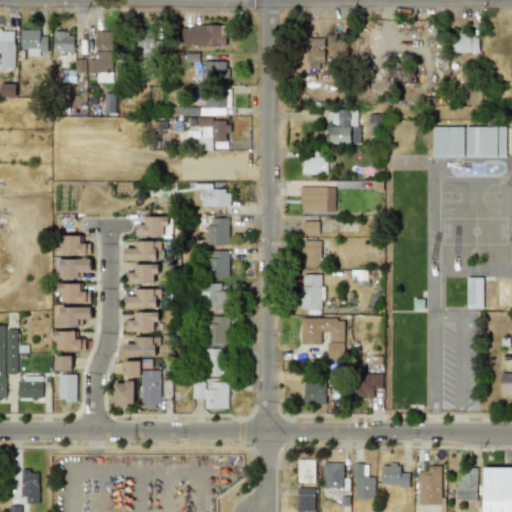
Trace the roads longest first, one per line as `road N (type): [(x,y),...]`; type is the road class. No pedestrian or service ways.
road 1 (residential): [(257,511),(268,483),(267,0)]
road 2 (residential): [(0,431),(511,433)]
road 3 (residential): [(0,1),(511,1)]
road 4 (residential): [(95,431),(96,380),(110,323),(110,225)]
